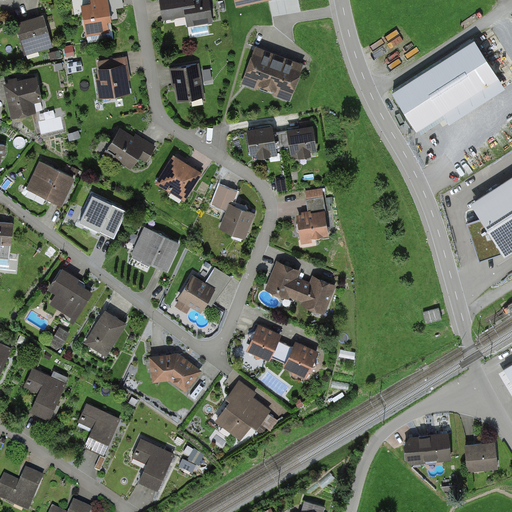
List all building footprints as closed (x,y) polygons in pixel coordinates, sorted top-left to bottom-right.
[(91,0),(92,5),(83,6),(87,34),(109,30),(106,15),(110,14),(107,0),(91,0)] [(179,0),(162,3),(165,17),(187,13),(189,24),(212,20),(208,0),(179,0)] [(44,14),(15,22),(20,40),(24,55),(53,47),(49,31),(44,14)] [(473,37),(390,93),(417,133),(500,77),(473,37)] [(256,51),(246,78),(290,93),(300,67),(256,51)] [(71,71),(84,70),(83,60),(70,61),(71,71)] [(200,62),(171,66),(176,103),(205,99),(200,62)] [(129,64),(97,67),(100,100),(133,97),(129,64)] [(206,79),(213,78),(212,67),(205,68),(206,79)] [(36,78),(6,84),(12,116),(32,111),(30,100),(40,97),(36,78)] [(272,128),(248,131),(251,152),(258,151),(259,156),(269,154),(268,150),(283,147),(281,133),(273,134),(272,128)] [(313,128),(281,133),(283,147),(291,146),(292,152),(299,151),(300,155),(310,153),(309,150),(316,149),(313,128)] [(140,141),(119,129),(106,151),(130,167),(137,155),(146,160),(155,146),(142,138),(140,141)] [(200,173),(174,157),(158,182),(184,198),(200,173)] [(74,178),(41,162),(28,188),(62,203),(74,178)] [(511,175),(470,201),(503,253),(511,247),(511,175)] [(286,189),(285,181),(277,183),(278,190),(286,189)] [(308,214),(295,216),(299,242),(328,237),(324,212),(326,212),(324,195),(322,196),(321,188),(304,191),(308,214)] [(254,211),(231,202),(235,192),(228,189),(221,205),(229,208),(222,226),(244,235),(254,211)] [(126,210),(93,195),(81,220),(114,236),(126,210)] [(14,221),(0,220),(0,254),(10,255),(14,221)] [(179,243),(145,227),(133,253),(167,269),(179,243)] [(299,271),(278,262),(267,288),(287,296),(288,294),(304,300),(303,303),(324,311),(334,285),(314,277),(311,284),(295,278),(299,271)] [(94,288),(63,268),(52,285),(59,290),(51,303),(75,318),(94,288)] [(206,285),(192,276),(180,297),(201,309),(206,300),(211,303),(225,280),(213,273),(206,285)] [(442,319),(439,308),(423,312),(426,323),(442,319)] [(126,322),(106,310),(88,341),(107,353),(126,322)] [(280,335),(259,325),(256,332),(248,334),(251,342),(248,348),(254,351),(257,357),(263,355),(269,358),(270,356),(286,363),(285,365),(291,368),(294,374),(300,372),(307,375),(309,369),(317,366),(314,359),(317,352),(296,343),(294,347),(278,340),(280,335)] [(69,333),(60,327),(52,341),(61,346),(69,333)] [(0,341),(0,372),(12,347),(0,341)] [(177,354),(152,357),(154,372),(164,371),(185,388),(198,371),(177,354)] [(511,358),(493,369),(507,393),(511,390),(511,358)] [(34,368),(26,384),(38,389),(29,408),(50,417),(69,377),(54,370),(51,376),(34,368)] [(232,400),(217,419),(241,437),(252,422),(257,426),(260,421),(270,428),(277,419),(267,412),(270,409),(253,396),(256,392),(240,381),(228,397),(232,400)] [(87,403),(79,419),(91,425),(83,443),(103,452),(119,418),(87,403)] [(444,433),(398,437),(400,458),(446,455),(444,433)] [(142,438),(134,454),(146,459),(138,478),(158,487),(174,453),(142,438)] [(494,441),(459,443),(461,467),(495,465),(494,441)] [(43,476),(26,469),(21,481),(5,474),(0,484),(0,495),(29,508),(43,476)] [(322,511),(325,506),(306,500),(302,511),(322,511)] [(90,511),(91,509),(75,502),(70,511),(64,511),(53,507),(50,511),(90,511)]
